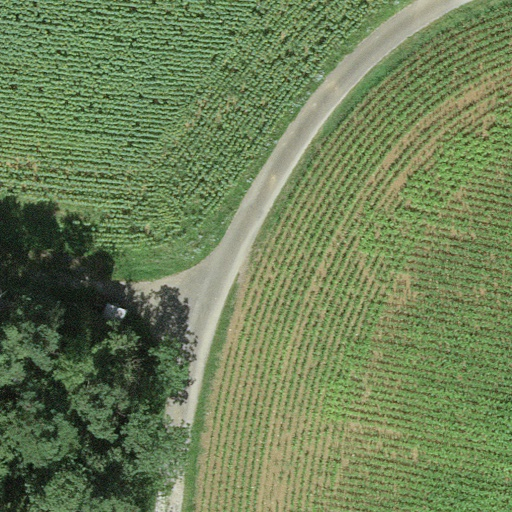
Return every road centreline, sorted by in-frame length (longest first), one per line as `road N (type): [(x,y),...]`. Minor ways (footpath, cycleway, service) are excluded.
road 1 (track): [(188,317),(311,110),(434,0)]
road 2 (track): [(164,511),(165,448),(188,317)]
road 3 (track): [(188,317),(0,263)]
